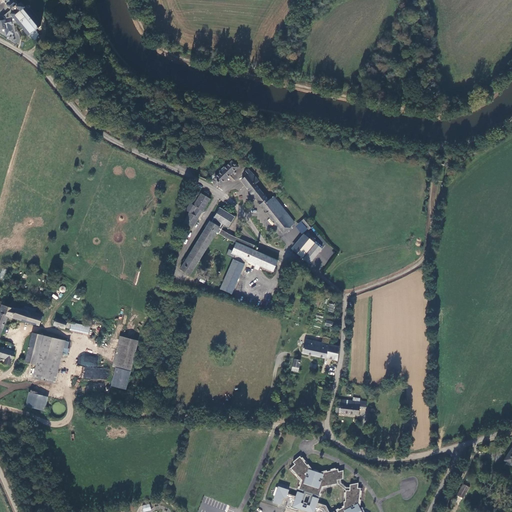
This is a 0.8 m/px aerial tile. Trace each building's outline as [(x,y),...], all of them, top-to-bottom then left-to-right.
[(2,0),(6,4),(11,10),(18,3),(17,1),(17,0),(2,0)] [(26,5),(25,5),(22,2),(20,4),(18,3),(11,10),(3,16),(5,19),(0,20),(0,34),(6,38),(5,39),(15,45),(16,44),(18,45),(20,42),(20,38),(19,34),(17,31),(16,31),(15,27),(14,23),(18,23),(30,37),(40,27),(41,20),(30,7),(29,7),(29,5),(26,5)] [(95,103),(90,108),(93,113),(99,107),(99,106),(97,103),(95,103)] [(210,181),(215,186),(218,187),(236,167),(231,159),(221,169),(219,167),(216,171),(218,173),(214,177),(210,173),(204,180),(207,181),(208,179),(210,181)] [(251,181),(254,178),(246,169),(243,172),(246,175),(239,182),(283,234),(290,228),(289,228),(293,224),(285,213),(286,212),(285,211),(286,210),(285,209),(284,210),(272,196),(267,201),(251,181)] [(201,212),(209,200),(200,194),(192,206),(188,203),(184,210),(189,213),(182,222),(191,228),(200,214),(195,211),(197,209),(201,212)] [(216,233),(219,230),(222,225),(225,227),(231,218),(217,209),(208,222),(206,221),(177,267),(187,275),(214,233),(216,233)] [(306,231),(310,228),(304,219),(300,222),(306,231)] [(235,242),(252,250),(254,246),(219,230),(216,233),(235,242)] [(316,239),(307,233),(305,236),(313,243),(316,239)] [(292,251),(310,265),(322,250),(318,247),(313,243),(305,236),(292,251)] [(277,261),(252,250),(235,242),(232,249),(228,248),(224,255),(232,259),(219,289),(231,294),(246,261),(272,272),(277,261)] [(15,309),(2,306),(0,309),(0,335),(8,316),(40,325),(43,315),(17,307),(15,309)] [(65,321),(54,318),(52,324),(63,328),(65,321)] [(89,327),(71,323),(70,330),(88,334),(89,327)] [(34,334),(26,362),(36,365),(44,337),(34,334)] [(129,370),(138,340),(120,335),(112,365),(116,366),(129,370)] [(54,384),(65,343),(66,343),(44,337),(36,365),(32,378),(54,384)] [(339,346),(305,339),(302,353),(336,360),(339,346)] [(15,352),(0,348),(0,358),(5,360),(4,364),(11,366),(15,352)] [(85,365),(83,378),(107,380),(108,369),(97,368),(98,356),(80,354),(79,364),(85,365)] [(298,373),(301,360),(295,358),(291,372),(298,373)] [(125,389),(129,370),(116,366),(111,385),(125,389)] [(43,410),(46,395),(28,391),(25,406),(43,410)] [(335,412),(359,414),(360,406),(348,405),(340,404),(340,408),(336,407),(335,412)] [(367,511),(354,483),(346,487),(341,484),(343,473),(315,469),(298,456),(291,467),(302,492),(296,491),(296,497),(276,483),(273,503),(281,504),(289,494),(295,509),(314,511),(315,511),(317,498),(314,495),(338,484),(345,489),(343,507),(331,511),(367,511)] [(462,485),(456,496),(463,500),(469,488),(462,485)]
